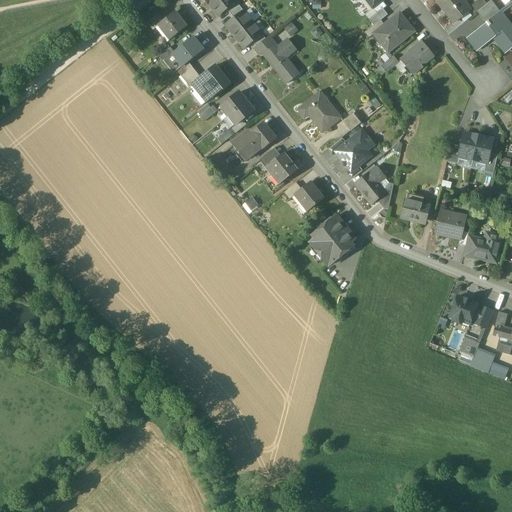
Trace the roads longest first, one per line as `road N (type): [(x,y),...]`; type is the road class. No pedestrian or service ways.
road 1 (track): [(0,203),(76,295),(205,421),(241,494),(308,511)]
road 2 (residential): [(188,0),(378,237),(511,294)]
road 3 (track): [(0,115),(99,36)]
